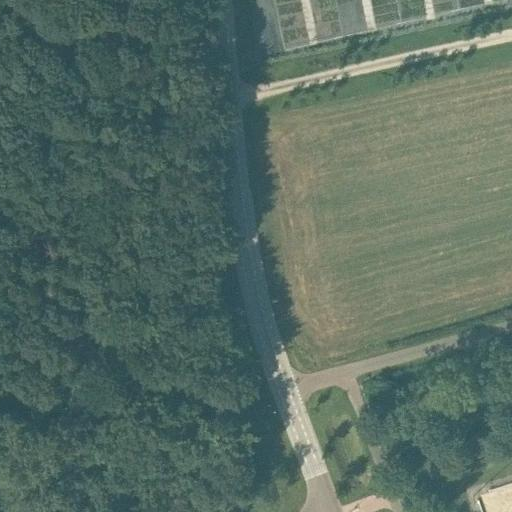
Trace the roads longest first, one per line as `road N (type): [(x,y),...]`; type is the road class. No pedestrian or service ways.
road 1 (tertiary): [(283,391),(232,172),(220,0)]
road 2 (unclassified): [(283,391),(511,327)]
road 3 (track): [(283,391),(244,401),(73,407)]
road 4 (tertiary): [(331,511),(283,391)]
